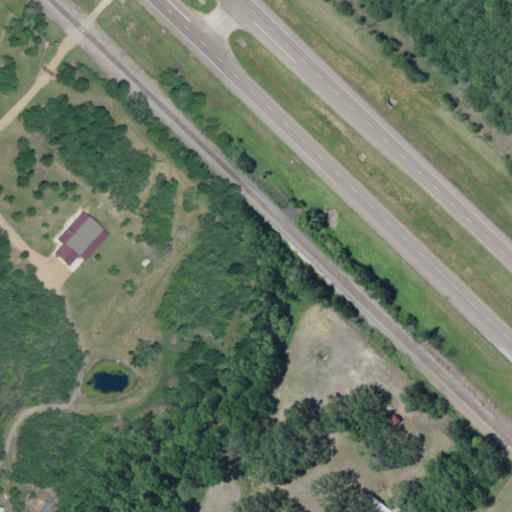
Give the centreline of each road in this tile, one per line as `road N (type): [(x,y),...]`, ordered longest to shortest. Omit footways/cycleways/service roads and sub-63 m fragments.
road 1 (trunk): [(154,0),(511,343)]
road 2 (trunk): [(511,258),(243,0)]
road 3 (track): [(103,0),(0,120)]
